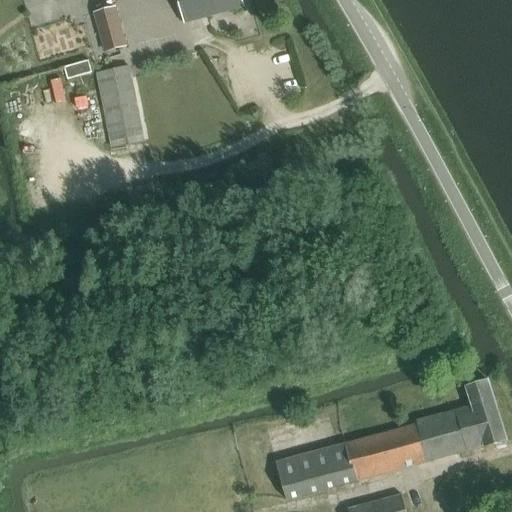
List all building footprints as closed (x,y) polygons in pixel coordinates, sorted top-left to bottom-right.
[(241,0),(178,0),(186,25),(244,9),(241,0)] [(115,9),(95,14),(99,26),(110,22),(118,52),(126,50),(115,9)] [(92,75),(89,63),(66,70),(69,81),(92,75)] [(130,70),(98,76),(113,148),(144,142),(130,70)] [(418,426),(277,464),(288,502),(508,442),(489,382),(466,390),(472,408),(417,423),(418,426)] [(406,511),(403,496),(349,511),(348,511),(406,511)]
